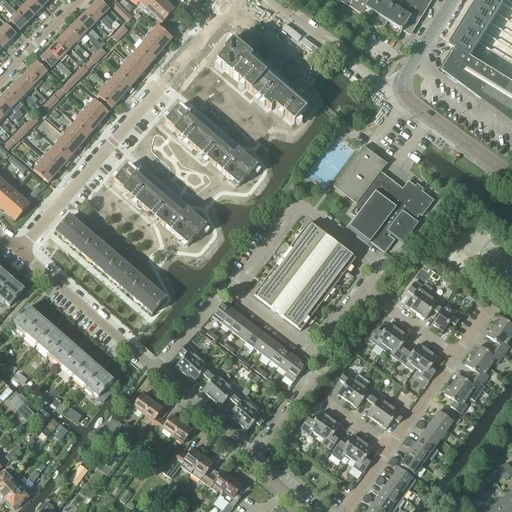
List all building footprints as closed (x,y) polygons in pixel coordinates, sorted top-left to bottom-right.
[(13,9),(8,4),(4,0),(0,0),(0,2),(9,12),(14,17),(10,21),(20,31),(28,23),(17,13),(13,9)] [(42,9),(32,0),(30,0),(24,6),(35,16),(42,9)] [(49,2),(46,0),(32,0),(42,9),(49,2)] [(98,0),(97,0),(91,7),(115,30),(120,25),(116,21),(114,23),(104,14),(109,10),(98,0)] [(103,0),(127,24),(132,18),(114,0),(103,0)] [(141,0),(139,3),(157,21),(161,25),(163,23),(175,11),(163,0),(141,0)] [(337,0),(361,14),(361,15),(398,38),(403,30),(409,34),(430,0),(337,0)] [(476,46),(470,56),(511,81),(511,3),(506,0),(503,0),(502,3),(496,12),(494,16),(490,22),(488,26),(484,32),(482,36),(478,42),(476,46)] [(484,0),(480,8),(499,20),(508,7),(497,0),(484,0)] [(24,6),(17,13),(28,23),(35,16),(24,6)] [(91,7),(84,14),(94,24),(98,20),(108,30),(112,34),(115,31),(115,30),(91,7)] [(480,8),(473,18),(493,30),(499,20),(480,8)] [(84,14),(77,21),(97,41),(100,38),(90,29),(94,24),(84,14)] [(473,18),(467,28),(487,40),(493,30),(473,18)] [(77,21),(69,29),(80,39),(83,36),(88,41),(89,40),(93,44),(97,41),(77,21)] [(154,25),(157,28),(157,27),(171,39),(175,34),(163,23),(161,25),(157,21),(154,25)] [(0,34),(9,43),(17,35),(6,24),(1,29),(0,27),(0,34)] [(123,27),(117,32),(122,37),(128,31),(123,27)] [(157,27),(157,28),(137,51),(152,63),(172,39),(171,39),(157,27)] [(135,28),(131,32),(135,36),(139,32),(135,28)] [(467,28),(461,38),(480,50),(487,40),(467,28)] [(69,29),(62,36),(82,56),(85,53),(76,44),(80,39),(69,29)] [(122,37),(117,32),(112,38),(117,43),(122,37)] [(0,34),(0,47),(2,50),(9,43),(0,34)] [(62,36),(55,44),(65,54),(70,50),(83,63),(86,60),(82,56),(62,36)] [(461,38),(454,48),(455,48),(474,60),(480,50),(461,38)] [(224,55),(216,65),(271,112),(274,108),(294,125),(306,111),(250,63),(252,59),(233,42),(223,54),(224,55)] [(55,44),(48,51),(58,61),(65,54),(55,44)] [(90,50),(95,55),(95,54),(101,49),(104,46),(101,44),(99,47),(96,44),(90,50)] [(511,83),(509,82),(488,69),(474,60),(455,48),(454,48),(440,71),(511,124),(511,83)] [(106,54),(101,49),(95,54),(101,59),(106,54)] [(58,61),(48,51),(40,59),(51,69),(54,65),(68,78),(71,75),(68,71),(63,66),(58,61)] [(137,51),(117,74),(131,86),(152,63),(137,51)] [(90,60),(88,62),(93,66),(94,65),(95,65),(101,59),(95,54),(95,55),(90,60)] [(36,62),(29,70),(40,80),(47,73),(36,62)] [(83,67),(81,69),(86,74),(88,72),(88,71),(93,66),(88,62),(83,67)] [(81,69),(74,76),(79,82),(86,74),(81,69)] [(29,70),(22,77),(33,88),(40,80),(29,70)] [(131,86),(117,74),(97,97),(111,110),(131,86)] [(74,76),(65,85),(71,90),(79,82),(74,76)] [(22,77),(15,85),(25,95),(33,88),(22,77)] [(47,81),(44,85),(49,89),(52,86),(47,81)] [(15,85),(8,92),(18,102),(25,95),(15,85)] [(49,89),(44,85),(41,88),(46,93),(49,89)] [(61,90),(60,90),(65,95),(65,94),(66,95),(71,90),(65,85),(61,89),(61,90)] [(60,90),(55,96),(59,100),(65,95),(60,90)] [(8,92),(0,99),(11,110),(18,102),(8,92)] [(33,96),(30,99),(35,104),(38,101),(33,96)] [(54,96),(49,101),(55,106),(59,102),(58,101),(59,100),(55,96),(54,96)] [(0,99),(0,113),(4,117),(11,110),(0,99)] [(35,104),(30,99),(27,103),(32,107),(35,104)] [(55,106),(49,101),(43,108),(48,113),(55,106)] [(94,101),(74,125),(88,137),(108,114),(94,101)] [(177,107),(165,121),(175,130),(174,132),(238,187),(247,178),(248,179),(258,167),(238,151),(234,156),(177,107)] [(19,111),(15,114),(20,119),(24,116),(19,111)] [(54,112),(50,116),(55,121),(59,116),(54,112)] [(20,119),(15,114),(12,117),(17,122),(20,119)] [(33,117),(28,123),(33,128),(39,122),(33,117)] [(28,123),(22,129),(27,134),(33,128),(28,123)] [(4,125),(1,128),(6,133),(9,130),(4,125)] [(74,125),(54,148),(68,161),(88,137),(74,125)] [(22,129),(17,134),(22,139),(27,134),(22,129)] [(17,134),(11,140),(16,144),(16,145),(22,139),(17,134)] [(16,144),(11,140),(5,146),(10,150),(16,144)] [(333,187),(356,205),(349,214),(356,219),(349,227),(384,254),(394,241),(389,237),(392,233),(403,241),(417,223),(415,222),(420,215),(422,216),(433,200),(422,192),(420,194),(414,189),(415,187),(408,182),(403,189),(381,173),(386,165),(387,166),(387,165),(363,147),(362,147),(363,148),(333,187)] [(68,161),(54,148),(34,172),(48,184),(68,161)] [(12,165),(18,170),(22,166),(16,161),(12,165)] [(22,166),(18,170),(24,175),(27,171),(22,166)] [(126,167),(114,181),(124,190),(122,191),(187,247),(196,237),(197,238),(207,227),(187,210),(182,216),(126,167)] [(6,185),(0,191),(0,207),(16,221),(30,205),(29,205),(33,200),(29,197),(25,201),(6,185)] [(56,233),(80,254),(94,238),(70,217),(56,233)] [(253,296),(270,309),(300,332),(355,260),(308,224),(253,296)] [(80,254),(104,275),(118,259),(94,238),(80,254)] [(118,259),(104,275),(128,296),(142,279),(118,259)] [(0,270),(0,298),(9,307),(11,305),(14,302),(24,291),(0,270)] [(128,296),(152,316),(166,300),(142,279),(128,296)] [(406,307),(415,314),(427,296),(422,292),(424,289),(415,282),(407,293),(413,296),(406,307)] [(427,296),(415,314),(425,320),(432,310),(437,314),(445,304),(435,297),(433,300),(427,296)] [(212,318),(221,325),(231,311),(223,304),(212,318)] [(23,336),(24,336),(39,318),(27,308),(13,324),(16,327),(24,334),(23,336)] [(432,326),(442,333),(450,323),(455,327),(462,316),(453,310),(451,313),(445,309),(432,326)] [(221,325),(229,331),(240,317),(231,311),(221,325)] [(229,331),(237,337),(248,323),(240,317),(229,331)] [(47,357),(48,358),(63,340),(39,318),(24,336),(25,338),(26,336),(36,345),(35,346),(37,348),(38,346),(48,355),(47,357)] [(500,318),(493,327),(510,340),(511,337),(511,321),(510,325),(500,318)] [(11,322),(7,327),(12,331),(16,327),(13,324),(11,322)] [(237,337),(245,343),(256,330),(248,323),(237,337)] [(380,344),(386,348),(398,331),(389,324),(381,334),(376,331),(369,341),(378,348),(380,344)] [(496,344),(492,349),(503,357),(509,348),(506,345),(510,340),(493,327),(486,337),(496,344)] [(245,343),(253,350),(264,336),(256,330),(245,343)] [(389,356),(398,362),(406,352),(401,348),(408,338),(398,331),(386,348),(391,352),(389,356)] [(253,350),(262,356),(272,342),(264,336),(253,350)] [(71,378),(72,379),(87,361),(63,340),(48,358),(49,359),(50,357),(60,366),(59,367),(61,369),(62,367),(72,376),(71,378)] [(262,356),(270,362),(280,348),(272,342),(262,356)] [(175,368),(184,376),(198,360),(193,356),(196,353),(187,345),(179,354),(184,359),(175,368)] [(410,365),(415,369),(428,352),(418,345),(411,355),(406,352),(398,362),(407,369),(410,365)] [(479,347),(472,357),(489,369),(493,364),(496,366),(503,357),(492,349),(489,354),(479,347)] [(270,362),(278,368),(288,354),(280,348),(270,362)] [(428,352),(415,369),(421,373),(418,377),(428,384),(435,373),(430,369),(437,359),(428,352)] [(278,368),(286,374),(296,360),(288,354),(278,368)] [(475,373),(471,379),(482,386),(488,377),(485,375),(489,369),(472,357),(465,366),(475,373)] [(201,375),(206,379),(214,369),(206,362),(203,365),(198,360),(184,376),(193,384),(201,375)] [(296,360),(286,374),(284,377),(293,384),(305,367),(296,360)] [(87,361),(72,379),(73,380),(75,378),(85,387),(83,388),(86,390),(87,389),(98,398),(106,389),(112,382),(87,361)] [(372,367),(366,362),(363,366),(369,371),(372,367)] [(202,392),(211,400),(225,384),(220,380),(223,377),(214,369),(206,379),(210,383),(202,392)] [(337,396),(347,403),(359,385),(354,381),(356,378),(347,371),(339,382),(344,386),(337,396)] [(251,381),(256,377),(251,373),(247,377),(251,381)] [(252,382),(255,384),(260,379),(257,376),(252,382)] [(458,376),(451,386),(468,398),(472,393),(475,395),(482,386),(471,379),(468,384),(458,376)] [(228,399),(232,403),(241,393),(233,386),(230,389),(225,384),(211,400),(219,408),(228,399)] [(364,399),(369,403),(376,392),(367,386),(365,389),(359,385),(347,403),(356,409),(364,399)] [(468,398),(451,386),(444,395),(454,403),(450,408),(461,416),(467,406),(464,404),(468,398)] [(98,398),(96,400),(102,405),(111,394),(106,389),(98,398)] [(366,417),(376,424),(388,406),(383,402),(385,399),(376,392),(369,403),(374,407),(366,417)] [(228,416),(237,424),(252,409),(246,404),(249,401),(241,393),(232,403),(237,407),(228,416)] [(142,418),(143,416),(152,403),(142,395),(136,403),(131,399),(124,409),(130,413),(133,409),(141,415),(140,416),(142,418)] [(24,404),(17,397),(17,396),(9,403),(17,411),(24,404)] [(56,399),(51,405),(56,409),(59,405),(61,403),(56,399)] [(150,427),(154,430),(161,421),(157,418),(162,410),(152,403),(143,416),(153,423),(150,427)] [(24,405),(17,413),(22,418),(30,411),(24,405)] [(59,405),(56,409),(62,414),(66,409),(59,405)] [(388,406),(376,424),(386,430),(393,420),(398,424),(406,414),(396,407),(394,410),(388,406)] [(439,413),(432,422),(446,432),(453,423),(452,422),(456,417),(443,408),(439,413)] [(77,424),(82,417),(70,409),(66,416),(77,424)] [(252,409),(237,424),(246,432),(254,423),(259,428),(268,418),(259,410),(257,413),(252,409)] [(312,433),(317,437),(330,420),(320,413),(313,423),(308,419),(300,430),(309,437),(312,433)] [(102,426),(115,436),(122,426),(110,416),(102,426)] [(172,439),(173,438),(172,437),(182,424),(172,417),(166,424),(161,421),(154,430),(159,434),(162,430),(171,436),(170,438),(172,439)] [(52,432),(59,425),(53,420),(47,427),(52,432)] [(330,420),(317,437),(323,441),(321,445),(330,451),(338,441),(332,437),(339,427),(330,420)] [(432,422),(426,431),(440,441),(446,432),(432,422)] [(172,437),(173,438),(182,444),(192,431),(182,424),(172,437)] [(426,431),(419,439),(434,449),(440,441),(426,431)] [(344,456),(350,460),(362,443),(353,436),(345,446),(340,442),(331,455),(340,462),(344,456)] [(300,446),(290,439),(287,443),(296,450),(300,446)] [(419,439),(413,448),(427,458),(432,461),(438,452),(434,449),(419,439)] [(24,448),(28,453),(34,447),(31,445),(30,443),(24,448)] [(362,443),(350,460),(355,464),(353,468),(362,474),(370,464),(364,460),(372,450),(362,443)] [(125,454),(115,446),(102,463),(112,471),(125,454)] [(141,453),(147,457),(152,450),(146,446),(141,453)] [(12,459),(20,451),(17,448),(9,456),(12,459)] [(413,448),(407,457),(421,467),(424,469),(425,468),(422,466),(427,458),(413,448)] [(180,468),(190,475),(190,474),(189,473),(190,471),(192,473),(193,471),(202,457),(192,450),(187,457),(182,454),(174,464),(172,462),(169,467),(167,466),(161,473),(171,480),(180,468)] [(170,460),(172,462),(174,464),(182,454),(177,450),(170,460)] [(200,482),(204,485),(214,471),(210,468),(213,465),(202,457),(193,471),(192,473),(190,471),(189,473),(190,474),(190,475),(200,482)] [(421,467),(407,457),(400,466),(414,476),(421,467)] [(511,469),(506,463),(501,467),(510,477),(511,475),(511,469)] [(0,475),(0,490),(11,479),(8,475),(14,469),(10,466),(0,475)] [(510,477),(501,467),(497,472),(501,476),(505,481),(510,477)] [(70,482),(77,486),(86,473),(79,468),(70,482)] [(27,481),(32,485),(39,476),(38,475),(41,472),(37,469),(27,481)] [(398,469),(392,478),(409,491),(416,482),(412,479),(398,469)] [(204,485),(219,496),(220,495),(218,494),(220,493),(221,494),(223,492),(222,492),(232,479),(222,472),(219,475),(214,471),(204,485)] [(392,478),(385,487),(399,497),(403,499),(409,491),(392,478)] [(0,494),(6,501),(20,488),(24,484),(21,481),(16,485),(11,479),(0,490),(0,494)] [(220,495),(219,496),(224,499),(223,500),(229,504),(228,505),(222,511),(231,511),(232,511),(243,495),(238,491),(242,486),(232,479),(222,492),(223,492),(221,494),(220,493),(218,494),(220,495)] [(483,484),(478,488),(487,498),(491,494),(483,484)] [(385,487),(379,496),(393,506),(399,497),(385,487)] [(20,488),(6,501),(15,510),(32,494),(28,489),(24,493),(20,488)] [(487,498),(478,488),(473,493),(477,497),(482,502),(487,498)] [(393,506),(379,496),(373,504),(383,511),(394,511),(397,508),(393,506)] [(511,511),(511,503),(506,496),(487,511),(511,511)]
